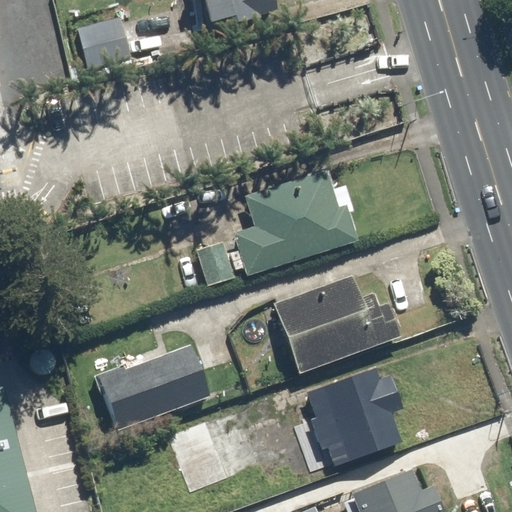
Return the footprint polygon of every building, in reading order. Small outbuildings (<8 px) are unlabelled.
[(30,86),(7,0),(0,0),(0,60),(8,91),(30,86)] [(180,0),(183,8),(192,5),(199,29),(223,22),(225,30),(256,21),(251,3),(261,0),(180,0)] [(71,32),(82,73),(129,60),(118,19),(71,32)] [(224,235),(240,281),(355,244),(331,170),(258,194),(262,207),(243,213),(248,227),(224,235)] [(230,280),(217,242),(190,251),(203,289),(230,280)] [(353,303),(345,279),(264,307),(290,381),(396,344),(383,307),(372,311),(367,298),(353,303)] [(187,347),(88,381),(107,434),(206,399),(187,347)] [(370,371),(298,396),(325,472),(396,447),(385,415),(397,411),(385,377),(373,381),(370,371)] [(0,511),(34,511),(11,394),(0,396),(0,511)] [(164,437),(187,494),(257,467),(235,410),(164,437)] [(438,511),(428,487),(414,493),(409,480),(398,484),(401,490),(377,499),(372,485),(324,505),(326,511),(438,511)]
